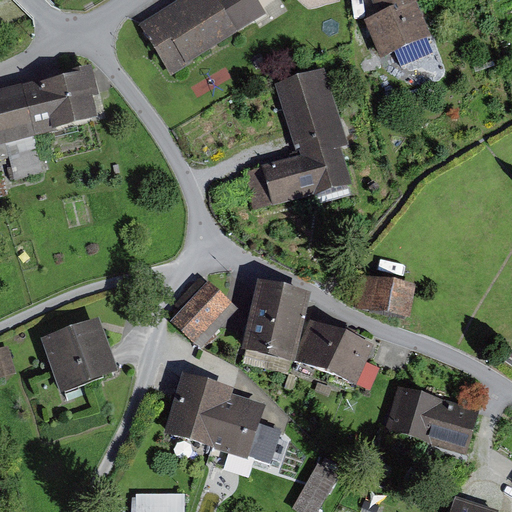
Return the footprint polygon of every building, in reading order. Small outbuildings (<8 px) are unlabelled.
[(222,0),(192,0),(149,28),(180,76),(245,35),(222,0)] [(377,0),(385,19),(369,25),(384,61),(434,40),(420,5),(429,2),(428,0),(377,0)] [(83,80),(0,100),(0,110),(9,147),(13,146),(22,184),(52,177),(42,137),(107,121),(102,98),(107,96),(101,71),(82,75),(83,80)] [(306,161),(276,169),(286,206),(364,185),(333,75),(286,88),(306,161)] [(427,288),(380,281),(375,312),(422,319),(427,288)] [(184,325),(211,347),(245,307),(218,285),(184,325)] [(324,301),(272,290),(258,354),(309,366),(324,301)] [(82,331),(50,343),(70,396),(128,375),(110,325),(84,334),(82,331)] [(347,334),(325,327),(312,367),(345,377),(360,332),(349,328),(347,334)] [(370,386),(384,348),(364,340),(366,334),(360,332),(345,377),(370,386)] [(15,350),(0,354),(0,361),(5,380),(22,375),(15,350)] [(243,397),(245,393),(189,377),(181,410),(186,411),(179,438),(223,449),(243,397)] [(483,413),(404,391),(392,432),(471,454),(483,413)] [(266,415),(269,405),(243,397),(223,449),(284,467),(294,435),(273,430),(277,418),(266,415)] [(323,511),(343,478),(322,466),(299,509),(304,511),(323,511)] [(188,511),(189,494),(137,494),(137,511),(188,511)] [(493,511),(458,500),(453,511),(493,511)]
